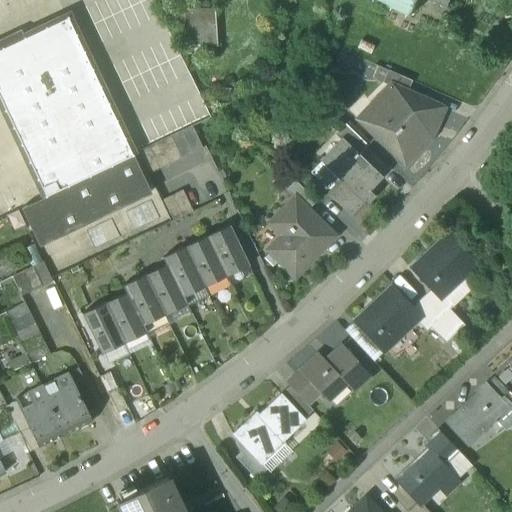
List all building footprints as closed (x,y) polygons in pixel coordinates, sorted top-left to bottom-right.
[(364,0),(409,19),(417,0),(425,0),(445,9),(448,0),(364,0)] [(184,45),(212,46),(210,10),(185,9),(184,26),(184,45)] [(133,156),(67,18),(0,49),(0,104),(45,198),(133,156)] [(150,142),(209,116),(184,56),(126,81),(142,119),(130,124),(135,135),(145,131),(150,142)] [(412,81),(388,71),(383,82),(392,86),(393,85),(408,92),(412,81)] [(408,92),(393,85),(392,86),(374,105),(386,116),(371,131),(405,164),(431,138),(444,108),(408,92)] [(368,147),(346,125),(335,136),(340,141),(342,139),(359,155),(368,147)] [(202,149),(192,127),(181,132),(191,154),(202,149)] [(181,132),(170,137),(181,159),(191,154),(181,132)] [(170,137),(160,143),(170,164),(181,159),(170,137)] [(359,155),(342,139),(340,141),(320,161),(340,181),(327,194),(353,219),(375,196),(369,191),(382,178),(359,155)] [(170,164),(160,143),(149,148),(159,169),(170,164)] [(159,169),(149,148),(138,153),(148,174),(159,169)] [(45,198),(21,210),(38,246),(150,193),(133,156),(45,198)] [(315,202),(295,182),(287,191),(294,198),(295,197),(308,209),(315,202)] [(182,190),(171,196),(182,217),(193,212),(182,190)] [(171,196),(161,201),(171,222),(182,217),(171,196)] [(308,209),(295,197),(294,198),(270,223),(282,235),(269,249),(271,253),(296,277),(336,236),(308,209)] [(249,267),(229,226),(206,237),(226,278),(249,267)] [(448,233),(410,270),(430,291),(448,311),(454,306),(445,296),(478,265),(448,233)] [(226,278),(206,237),(185,247),(204,288),(226,278)] [(204,288),(185,247),(163,258),(167,266),(183,299),(204,288)] [(42,262),(32,267),(42,286),(52,282),(42,262)] [(183,299),(167,266),(145,276),(164,316),(186,305),(183,299)] [(41,287),(32,267),(22,272),(31,292),(41,287)] [(22,272),(11,277),(21,297),(31,292),(22,272)] [(164,316),(145,276),(123,287),(126,294),(142,326),(164,316)] [(393,286),(353,323),(382,354),(416,322),(425,332),(431,327),(413,307),(393,286)] [(448,311),(430,291),(421,299),(440,319),(448,311)] [(142,326),(126,294),(104,304),(124,344),(146,334),(142,326)] [(421,299),(413,307),(431,327),(440,319),(421,299)] [(24,303),(5,313),(9,323),(10,323),(29,313),(24,303)] [(124,344),(104,304),(82,315),(101,355),(124,344)] [(29,313),(10,323),(15,333),(15,334),(34,324),(29,313)] [(34,324),(15,334),(20,344),(39,334),(34,324)] [(39,334),(20,344),(25,354),(44,344),(39,334)] [(44,344),(25,354),(30,364),(50,355),(45,345),(44,344)] [(319,356),(301,373),(319,393),(327,402),(351,380),(358,388),(370,377),(342,347),(325,362),(319,356)] [(97,407),(78,368),(68,373),(87,412),(97,407)] [(68,373),(41,386),(65,436),(92,423),(87,412),(68,373)] [(319,393),(301,373),(288,384),(291,388),(307,404),(319,393)] [(509,392),(495,377),(486,385),(500,400),(504,397),(509,392)] [(486,385),(446,422),(467,444),(496,418),(507,429),(511,424),(511,405),(504,397),(500,400),(486,385)] [(65,436),(41,386),(14,399),(16,403),(38,449),(65,436)] [(116,387),(106,392),(116,414),(127,408),(116,387)] [(307,404),(291,388),(282,396),(304,420),(313,411),(307,404)] [(281,395),(253,420),(251,418),(233,434),(246,448),(259,463),(305,421),(304,420),(282,396),(281,395)] [(38,449),(16,403),(5,407),(28,454),(38,449)] [(454,448),(437,430),(423,444),(427,449),(440,462),(454,448)] [(259,463),(246,448),(235,458),(256,480),(266,470),(259,463)] [(427,449),(393,481),(415,504),(419,508),(422,505),(438,490),(446,497),(460,483),(440,462),(427,449)] [(181,511),(165,478),(116,502),(121,511),(181,511)] [(378,511),(366,498),(351,511),(378,511)]
